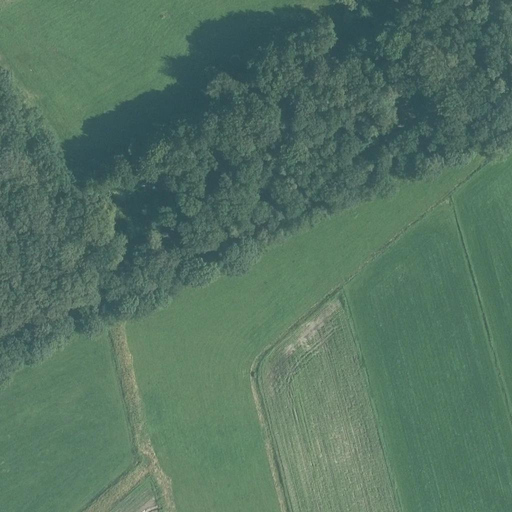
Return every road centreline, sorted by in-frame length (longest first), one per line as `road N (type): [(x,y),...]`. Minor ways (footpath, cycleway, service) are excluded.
road 1 (track): [(241,208),(410,124),(441,95),(450,72),(443,42),(402,0)]
road 2 (track): [(0,273),(106,270),(241,208),(224,197)]
road 3 (track): [(0,331),(114,278),(115,265)]
